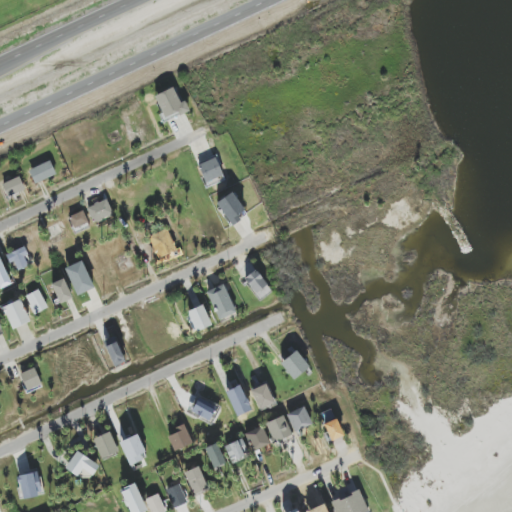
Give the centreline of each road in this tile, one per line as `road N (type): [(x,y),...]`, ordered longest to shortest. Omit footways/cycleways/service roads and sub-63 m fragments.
road 1 (residential): [(0,453),(282,318)]
road 2 (primary): [(0,121),(262,0)]
road 3 (residential): [(0,361),(227,257)]
road 4 (residential): [(0,226),(178,145)]
road 5 (primary): [(136,0),(0,64)]
road 6 (residential): [(229,511),(346,462)]
